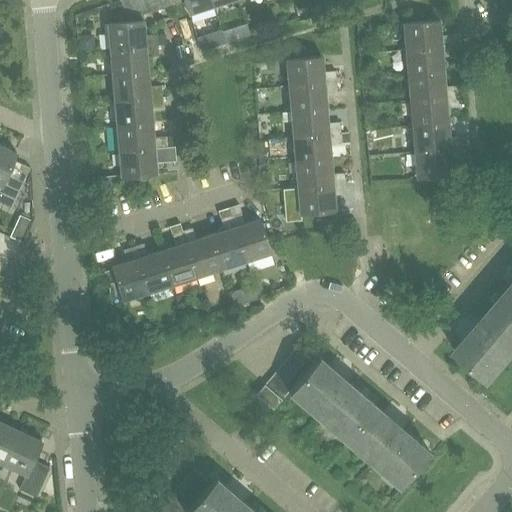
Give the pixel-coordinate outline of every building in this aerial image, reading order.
[(123,13),(125,21),(139,20),(133,0),(118,0),(119,2),(123,13)] [(145,0),(133,0),(139,20),(143,19),(143,14),(150,12),(145,0)] [(158,0),(145,0),(150,12),(161,9),(158,0)] [(170,0),(158,0),(161,9),(172,5),(170,0)] [(183,0),(184,1),(188,14),(213,6),(211,0),(183,0)] [(119,2),(109,4),(112,15),(123,13),(119,2)] [(139,20),(125,21),(107,22),(110,49),(158,44),(157,34),(157,33),(144,34),(143,19),(139,20)] [(439,20),(403,23),(405,49),(454,45),(453,44),(453,34),(440,35),(439,20)] [(164,33),(157,34),(158,44),(165,44),(164,33)] [(78,35),(80,50),(95,49),(94,39),(89,34),(78,35)] [(460,34),(453,34),(453,44),(461,43),(460,34)] [(110,49),(112,74),(148,71),(146,57),(159,56),(158,44),(110,49)] [(405,49),(407,74),(443,71),(442,57),(454,56),(454,45),(405,49)] [(322,56),(286,59),(288,85),(336,81),(335,70),(323,71),(322,56)] [(112,74),(114,100),(162,95),(161,85),(149,86),(148,71),(112,74)] [(407,74),(410,100),(458,96),(457,85),(445,86),(443,71),(407,74)] [(288,85),(291,111),(326,108),(325,93),(337,92),(336,81),(288,85)] [(114,100),(116,125),(152,122),(151,108),(163,106),(162,95),(114,100)] [(410,100),(412,125),(448,122),(446,108),(459,107),(458,96),(410,100)] [(291,111),(293,136),(341,132),(340,121),(328,122),(326,108),(291,111)] [(116,125),(118,151),(167,147),(166,136),(153,137),(152,122),(116,125)] [(412,125),(414,151),(462,147),(461,136),(449,137),(448,122),(412,125)] [(293,136),(295,162),(331,159),(329,144),(342,143),(341,133),(341,132),(293,136)] [(17,152),(0,144),(0,186),(0,203),(11,209),(23,182),(6,174),(17,152)] [(121,178),(157,174),(155,159),(168,158),(167,147),(118,151),(121,178)] [(416,178),(452,175),(451,159),(463,158),(462,147),(414,151),(416,178)] [(332,173),(331,159),(295,162),(287,163),(289,188),(297,188),(297,187),(345,183),(344,172),(332,173)] [(121,190),(119,175),(92,177),(93,191),(121,190)] [(299,214),(335,211),(334,195),(346,194),(345,183),(297,187),(297,188),(299,214)] [(229,207),(231,215),(241,211),(238,204),(228,207),(229,207)] [(229,207),(218,211),(221,218),(231,215),(229,207)] [(260,219),(244,223),(241,212),(231,215),(245,261),(271,253),(260,219)] [(224,230),(210,234),(221,269),(245,261),(231,215),(221,218),(224,230)] [(319,220),(320,232),(333,232),(332,219),(319,220)] [(169,226),(172,234),(182,230),(180,223),(169,226)] [(210,234),(196,239),(192,227),(182,230),(196,276),(221,269),(210,234)] [(175,245),(161,250),(172,284),(196,276),(182,230),(172,234),(175,245)] [(161,250),(147,254),(144,243),(133,246),(147,292),(172,284),(161,250)] [(112,314),(117,314),(129,312),(124,299),(147,292),(133,246),(123,249),(126,261),(112,266),(116,280),(108,282),(112,314)] [(511,284),(502,296),(511,304),(511,284)] [(511,304),(502,296),(468,335),(454,351),(490,382),(511,355),(511,304)] [(314,361),(296,347),(288,356),(306,371),(314,361)] [(288,356),(280,365),(298,380),(306,371),(288,356)] [(318,356),(314,361),(306,371),(298,380),(290,389),(288,391),(344,439),(374,403),(318,356)] [(280,365),(272,374),(290,389),(298,380),(280,365)] [(282,398),(288,391),(290,389),(272,374),(265,383),(282,398)] [(273,409),(282,398),(265,383),(255,394),(273,409)] [(430,451),(399,425),(374,403),(344,439),(399,487),(430,451)] [(0,466),(17,429),(0,421),(0,466)] [(42,441),(17,429),(0,466),(0,468),(2,464),(25,474),(19,489),(36,497),(48,471),(32,463),(42,441)] [(193,468),(184,477),(201,492),(210,482),(193,468)] [(256,511),(215,476),(210,482),(201,492),(194,501),(186,510),(184,511),(256,511)] [(184,477),(177,487),(194,501),(201,492),(184,477)] [(177,487),(169,496),(186,510),(194,501),(177,487)] [(169,511),(184,511),(186,510),(169,496),(161,505),(169,511)]
